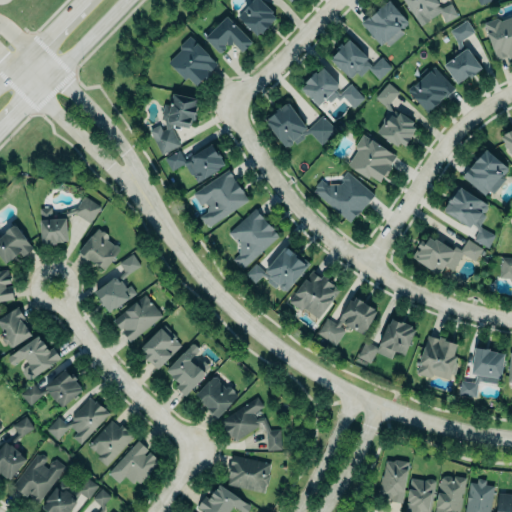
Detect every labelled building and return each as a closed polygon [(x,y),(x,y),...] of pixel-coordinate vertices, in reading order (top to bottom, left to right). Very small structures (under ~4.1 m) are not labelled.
[(261,0),(272,11),(271,12),(276,17),(262,31),(263,32),(262,33),(260,31),(257,35),(237,16),(250,1),(249,0),(261,0)] [(388,0),(387,0),(386,2),(385,1),(378,7),(378,8),(368,17),(367,16),(360,22),(380,45),(385,41),(388,44),(402,32),(398,28),(399,27),(402,27),(406,24),(406,21),(388,0)] [(401,0),(439,0),(441,3),(437,5),(441,6),(451,1),(459,17),(444,24),(438,11),(432,8),(415,20),(401,0)] [(495,61),(507,57),(508,60),(511,58),(511,14),(500,19),(497,16),(482,21),(495,61)] [(226,15),(252,41),(241,51),(234,43),(233,43),(233,44),(226,44),(226,43),(224,44),(225,45),(225,48),(221,52),(218,52),(204,37),(226,15)] [(457,82),(443,64),(458,53),(456,40),(449,30),(466,20),(474,31),(460,40),(462,49),(465,48),(467,48),(481,67),(475,71),(476,73),(470,78),(468,75),(462,80),(461,79),(457,82)] [(167,62),(180,49),(179,45),(189,35),(217,64),(209,72),(212,75),(203,83),(201,82),(196,87),(187,78),(185,80),(167,62)] [(364,60),(367,57),(348,38),(342,44),(340,42),(335,47),(337,50),(332,55),(333,57),(330,59),(349,78),(356,72),(360,76),(368,68),(378,78),(390,66),(381,57),(371,67),(364,60)] [(427,111),(407,91),(407,88),(412,83),(414,84),(422,76),(419,73),(425,67),(428,70),(433,66),(454,88),(445,96),(443,95),(439,99),(440,100),(435,105),(434,104),(427,111)] [(300,87),(317,105),(325,98),(329,102),(335,97),(338,100),(343,95),(353,106),(364,97),(350,82),(338,93),(334,89),(337,86),(337,83),(322,67),(316,73),(314,71),(303,81),(305,82),(300,87)] [(377,131),(383,123),(382,119),(384,115),(388,113),(385,106),(374,96),(387,81),(398,91),(388,103),(391,108),(412,121),(410,125),(414,128),(404,142),(400,139),(396,144),(377,131)] [(180,144),(170,124),(189,127),(191,119),(195,120),(195,116),(195,115),(198,104),(196,103),(198,98),(172,92),(172,94),(170,95),(169,100),(170,102),(170,105),(164,103),(160,118),(164,119),(166,128),(162,130),(158,124),(149,129),(161,153),(180,144)] [(263,116),(273,109),(275,112),(277,111),(275,109),(278,106),(279,107),(285,103),(286,103),(288,102),(307,127),(303,129),(308,129),(308,128),(322,115),(336,130),(321,144),(310,132),(305,134),(303,135),(304,137),(295,143),(293,140),(292,140),(292,143),(288,146),(285,145),(284,146),(263,116)] [(511,158),(500,136),(503,134),(503,133),(511,128),(511,158)] [(370,175),(380,182),(385,174),(386,176),(392,167),(390,165),(396,156),(363,134),(355,145),(355,148),(357,149),(347,164),(368,178),(370,175)] [(164,157),(178,149),(185,160),(190,159),(191,155),(211,143),(218,154),(219,153),(221,156),(220,157),(224,163),(217,167),(219,168),(196,182),(191,174),(190,175),(185,166),(190,163),(183,165),(182,164),(171,170),(164,157)] [(462,175),(485,148),(507,167),(507,170),(503,174),(501,175),(505,178),(492,192),(488,189),(484,194),(462,175)] [(350,225),(376,194),(346,168),(339,177),(320,178),(313,186),(315,187),(311,192),(350,225)] [(193,193),(229,171),(251,203),(207,230),(198,218),(204,210),(193,193)] [(494,235),(480,227),(479,224),(485,215),(481,212),(483,211),(486,208),(486,205),(487,204),(460,186),(458,189),(456,187),(447,201),(448,201),(443,209),(469,226),(471,223),(475,225),(477,230),(473,239),(487,247),(494,235)] [(67,240),(66,217),(61,217),(74,212),(89,222),(100,206),(83,195),(76,207),(56,214),(56,218),(51,218),(50,207),(39,207),(41,243),(48,242),(48,243),(56,243),(56,241),(63,241),(63,240),(67,240)] [(253,207),(279,238),(241,274),(233,260),(238,255),(237,243),(227,233),(253,207)] [(0,256),(7,266),(32,248),(15,223),(7,226),(3,233),(0,234),(0,256)] [(76,252),(97,228),(107,234),(108,240),(113,245),(115,245),(119,247),(119,252),(103,270),(97,264),(91,266),(76,252)] [(411,256),(417,247),(416,246),(420,239),(424,242),(428,236),(433,240),(435,238),(452,249),(455,246),(460,249),(467,238),(482,248),(481,250),(484,251),(482,254),(479,252),(474,260),(462,252),(451,269),(444,264),(438,273),(411,256)] [(309,263),(286,291),(284,289),(282,290),(279,288),(279,284),(278,283),(274,287),(266,281),(268,279),(265,276),(262,274),(255,282),(245,273),(255,263),(263,271),(285,246),(286,248),(287,247),(291,250),(292,250),(309,263)] [(94,291),(113,277),(116,277),(117,278),(124,271),(118,262),(132,253),(140,265),(127,274),(122,279),(127,286),(129,284),(135,293),(115,308),(114,307),(108,311),(103,305),(102,306),(98,300),(99,298),(94,291)] [(511,257),(500,256),(499,277),(511,278),(511,257)] [(0,269),(7,268),(13,301),(0,302),(0,269)] [(312,270),(340,287),(318,320),(286,302),(312,270)] [(112,320),(144,294),(161,315),(129,341),(121,331),(124,329),(122,327),(120,329),(112,320)] [(355,296),(363,300),(362,301),(365,303),(365,302),(375,307),(374,309),(376,310),(363,334),(342,322),(339,325),(345,329),(335,345),(316,332),(326,317),(335,323),(338,319),(350,299),(353,300),(355,296)] [(0,314),(17,304),(31,327),(28,329),(32,334),(9,349),(6,345),(5,346),(0,338),(0,336),(3,335),(0,330),(0,314)] [(389,319),(414,328),(403,357),(394,353),(390,360),(376,353),(368,365),(353,356),(359,341),(376,347),(389,319)] [(143,355),(156,369),(181,344),(174,338),(176,336),(174,335),(171,338),(160,327),(140,347),(146,352),(143,355)] [(6,356),(9,361),(10,364),(13,365),(17,363),(17,361),(24,356),(28,364),(22,368),(21,372),(26,378),(30,379),(60,357),(52,347),(48,349),(46,346),(46,345),(42,340),(41,340),(37,335),(6,356)] [(428,335),(439,338),(440,335),(450,338),(449,340),(457,343),(454,355),(456,355),(455,361),(457,361),(456,365),(456,366),(454,374),(451,373),(449,378),(433,373),(432,375),(429,376),(416,372),(428,335)] [(165,369),(191,343),(194,343),(198,347),(198,350),(189,359),(195,365),(197,365),(200,367),(205,361),(209,365),(204,371),(204,375),(185,395),(176,386),(179,382),(165,369)] [(472,347),(505,354),(500,382),(479,381),(475,395),(458,395),(461,381),(471,383),(475,376),(471,374),(472,347)] [(20,393),(34,382),(40,391),(45,389),(44,385),(63,369),(75,376),(82,392),(61,407),(47,394),(28,405),(20,393)] [(195,393),(211,376),(216,376),(218,379),(218,381),(225,387),(226,386),(230,386),(234,390),(234,392),(237,395),(217,417),(207,408),(208,407),(205,404),(204,404),(200,400),(201,399),(195,393)] [(44,428),(56,415),(66,422),(87,397),(107,415),(80,443),(68,428),(56,439),(44,428)] [(221,420),(256,397),(262,405),(251,412),(255,418),(264,415),(269,429),(279,429),(280,448),(267,449),(266,432),(262,420),(256,422),(257,425),(235,440),(232,434),(230,436),(223,426),(224,424),(221,420)] [(0,447),(5,441),(9,441),(15,434),(10,425),(24,416),(32,428),(17,440),(25,447),(20,453),(19,453),(26,459),(9,479),(7,477),(5,477),(0,472),(0,447)] [(121,424),(131,434),(131,435),(133,436),(105,465),(96,457),(98,454),(93,450),(91,450),(88,446),(88,443),(110,419),(118,427),(121,424)] [(137,440),(108,472),(118,482),(124,475),(132,483),(135,479),(139,483),(159,461),(149,451),(145,455),(143,453),(147,449),(137,440)] [(36,453),(38,455),(39,454),(42,453),(45,456),(46,459),(42,464),(47,468),(49,465),(48,463),(51,460),(53,460),(55,458),(65,466),(36,504),(30,499),(29,496),(30,495),(28,493),(26,496),(11,485),(36,453)] [(232,454),(270,463),(267,474),(269,474),(267,484),(265,484),(263,492),(227,483),(228,477),(227,477),(229,470),(226,470),(228,464),(229,464),(232,454)] [(402,502),(388,500),(389,498),(378,496),(381,475),(383,476),(385,460),(392,461),(395,459),(409,461),(402,502)] [(459,511),(460,511),(459,511),(460,507),(461,507),(462,497),(461,496),(461,493),(463,493),(466,477),(454,475),(454,478),(452,477),(451,476),(448,475),(445,475),(442,476),(442,477),(439,477),(439,478),(438,478),(437,485),(439,486),(434,511),(459,511)] [(41,506),(45,501),(44,500),(60,479),(69,486),(67,489),(73,493),(71,496),(72,497),(77,490),(77,489),(85,477),(97,486),(88,499),(80,492),(75,499),(75,502),(67,511),(47,511),(48,511),(41,506)] [(409,478),(424,481),(428,478),(435,481),(428,511),(408,511),(403,511),(409,478)] [(477,478),(484,480),(485,485),(494,486),(489,511),(462,511),(468,482),(475,483),(477,478)] [(219,484),(240,498),(239,498),(246,503),(246,502),(249,504),(249,508),(246,511),(242,511),(241,511),(240,510),(233,505),(227,511),(205,511),(197,506),(203,497),(207,500),(219,484)] [(113,511),(112,511),(111,511),(101,511),(104,509),(103,503),(110,496),(101,488),(92,498),(100,505),(101,508),(97,511),(113,511)] [(495,511),(497,492),(511,493),(511,511),(495,511)]
